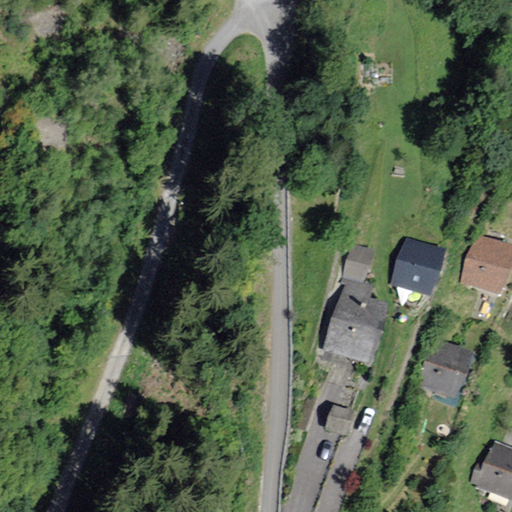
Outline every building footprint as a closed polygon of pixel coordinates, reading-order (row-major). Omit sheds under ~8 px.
[(511,249),(511,247),(477,237),(464,281),(499,292),(511,249)] [(443,251),(406,240),(394,281),(430,292),(443,251)] [(371,252),(353,247),(346,274),(363,279),(371,252)] [(369,289),(346,282),(327,347),(369,359),(385,305),(366,300),(369,289)] [(470,354),(438,342),(423,384),(455,396),(470,354)] [(350,412),(334,407),(328,428),(344,433),(350,412)] [(511,450),(497,445),(490,461),(481,458),(472,480),(511,495),(511,450)]
